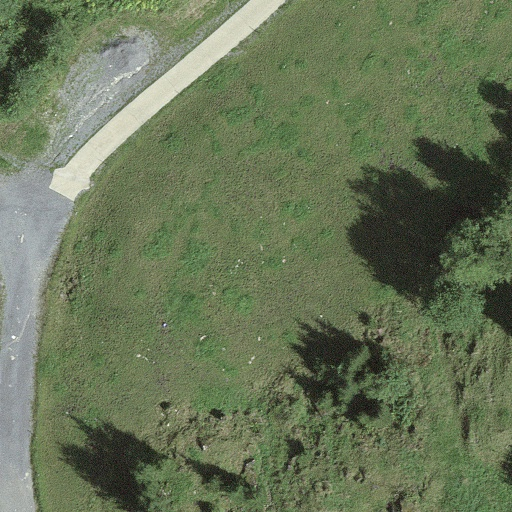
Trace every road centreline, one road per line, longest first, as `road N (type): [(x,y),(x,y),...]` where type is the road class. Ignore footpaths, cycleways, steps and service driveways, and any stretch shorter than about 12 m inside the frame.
road 1 (track): [(36,228),(75,168),(266,0)]
road 2 (track): [(27,511),(7,431),(36,228)]
